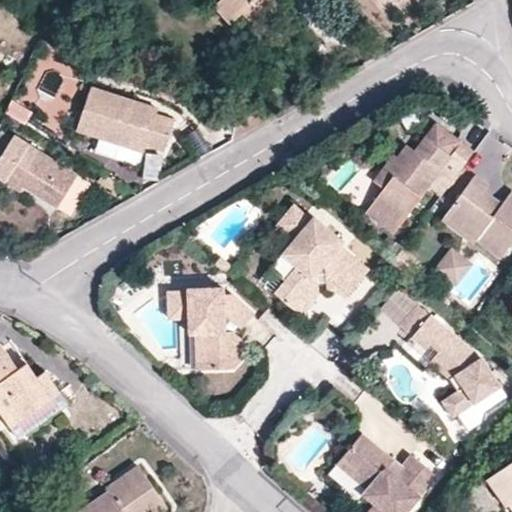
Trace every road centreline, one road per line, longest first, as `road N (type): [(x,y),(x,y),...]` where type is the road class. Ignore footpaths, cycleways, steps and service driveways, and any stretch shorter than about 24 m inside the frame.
road 1 (residential): [(470,60),(442,50),(342,101),(23,294)]
road 2 (residential): [(258,493),(94,342),(23,294)]
